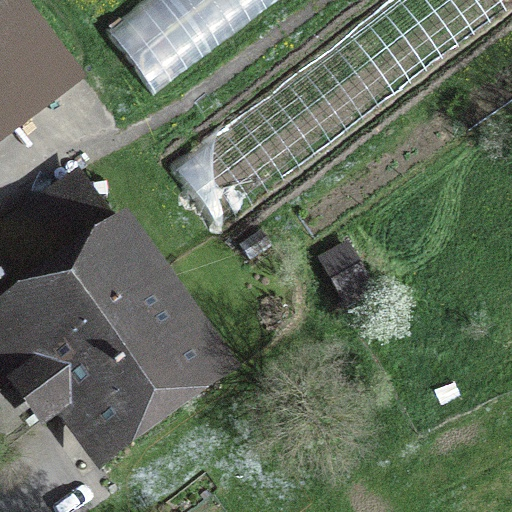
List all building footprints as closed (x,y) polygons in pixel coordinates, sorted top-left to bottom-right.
[(141,0),(104,29),(154,94),(277,0),(141,0)] [(511,0),(387,0),(169,166),(218,229),(511,5),(511,0)] [(14,6),(0,17),(0,130),(69,79),(14,6)] [(0,375),(9,389),(0,395),(0,439),(5,446),(76,395),(109,441),(207,370),(70,179),(0,229),(0,375)] [(367,446),(344,461),(360,487),(384,472),(367,446)]
